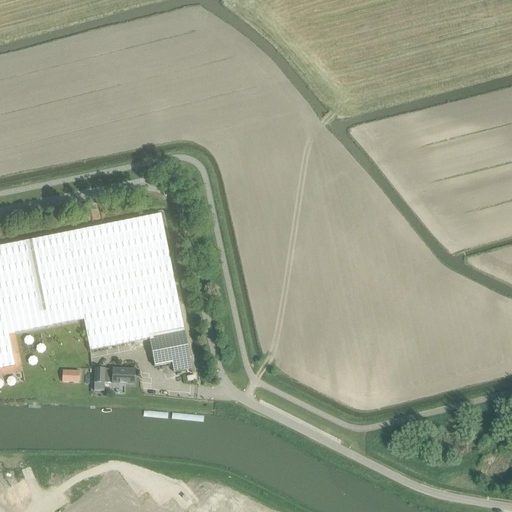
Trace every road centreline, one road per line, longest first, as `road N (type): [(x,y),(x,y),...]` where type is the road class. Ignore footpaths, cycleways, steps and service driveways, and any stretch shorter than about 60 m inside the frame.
road 1 (unclassified): [(0,213),(147,181),(165,189),(178,200),(216,367),(229,391),(408,484),(511,509)]
road 2 (track): [(243,400),(274,351),(315,133)]
road 3 (unclassified): [(32,511),(101,471),(128,471),(160,488)]
